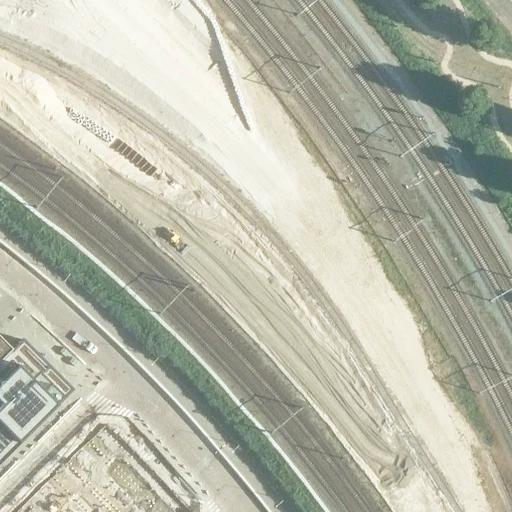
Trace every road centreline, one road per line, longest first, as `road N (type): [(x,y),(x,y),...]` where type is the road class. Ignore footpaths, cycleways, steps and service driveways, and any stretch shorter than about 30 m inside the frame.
road 1 (unclassified): [(243,511),(125,375)]
road 2 (residential): [(125,375),(0,497)]
road 3 (residential): [(125,375),(0,261)]
